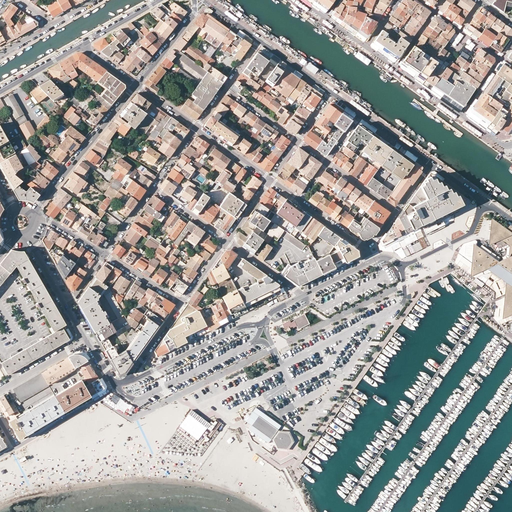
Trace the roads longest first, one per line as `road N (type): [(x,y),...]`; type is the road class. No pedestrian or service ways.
road 1 (tertiary): [(372,261),(402,266),(472,230),(482,201),(430,162)]
road 2 (tertiary): [(128,381),(241,325),(259,324),(301,295)]
road 3 (residential): [(33,211),(136,86)]
